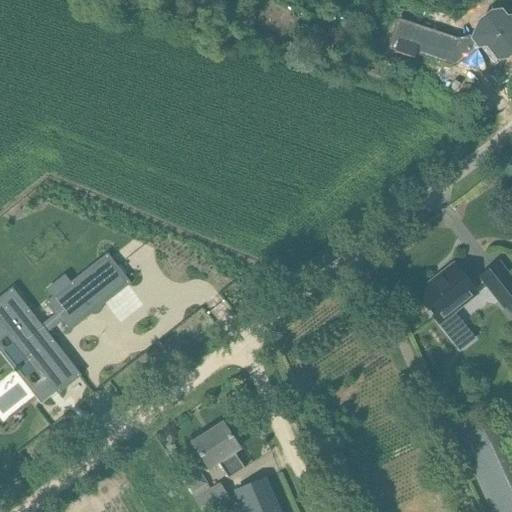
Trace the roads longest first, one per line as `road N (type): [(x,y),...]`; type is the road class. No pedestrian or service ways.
road 1 (unclassified): [(159,417),(511,142)]
road 2 (track): [(244,350),(318,511)]
road 3 (track): [(33,511),(159,417)]
